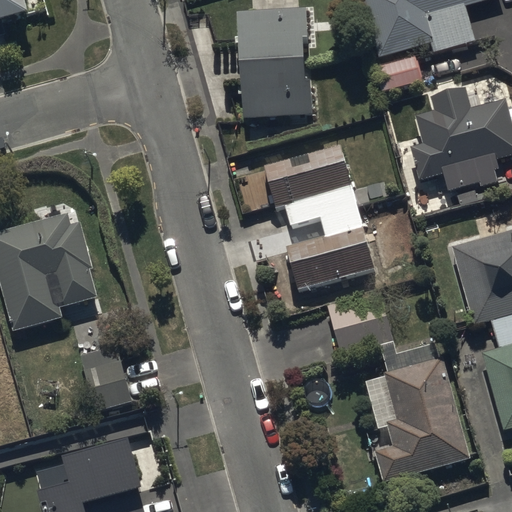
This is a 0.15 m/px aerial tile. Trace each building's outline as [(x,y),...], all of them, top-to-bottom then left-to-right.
[(0,0),(0,48),(9,46),(7,40),(33,34),(23,0),(0,0)] [(361,0),(380,68),(433,52),(436,63),(478,51),(468,16),(503,6),(501,0),(361,0)] [(309,19),(240,24),(247,130),(316,126),(314,96),(310,96),(307,54),(311,54),(309,19)] [(385,103),(422,90),(414,68),(378,80),(385,103)] [(412,160),(421,190),(445,183),(451,203),(484,194),(484,196),(500,191),(497,182),(501,181),(499,172),(511,167),(511,130),(506,110),(474,120),(468,99),(433,109),(437,122),(418,128),(426,156),(412,160)] [(341,144),(264,165),(276,208),(286,205),(292,226),(320,218),(325,237),(286,248),(299,292),(377,270),(341,144)] [(77,210),(0,230),(0,271),(15,328),(61,316),(59,305),(99,294),(77,210)] [(511,238),(456,255),(479,335),(493,331),(501,357),(483,363),(506,441),(511,439),(511,238)] [(382,358),(397,354),(381,298),(329,314),(345,369),(382,358)] [(116,343),(80,354),(100,422),(136,411),(116,343)] [(397,354),(382,358),(391,386),(368,392),(382,440),(376,441),(381,459),(375,461),(385,495),(473,469),(438,352),(400,363),(397,354)] [(144,511),(125,439),(61,456),(68,483),(37,491),(42,511),(144,511)]
